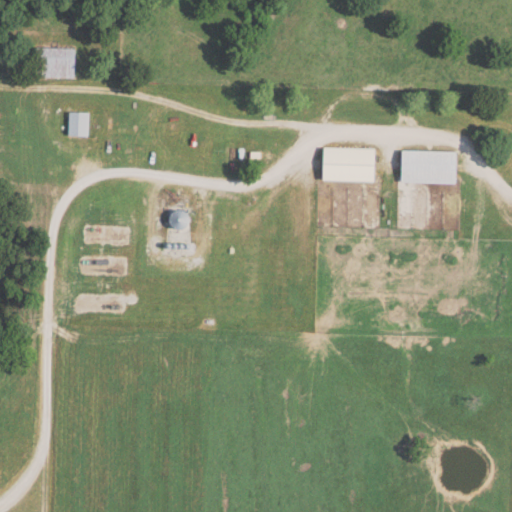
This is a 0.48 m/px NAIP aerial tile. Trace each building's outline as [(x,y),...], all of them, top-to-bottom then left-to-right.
[(79,77),(79,47),(36,47),(36,77),(79,77)] [(93,135),(93,111),(68,111),(68,135),(93,135)] [(383,181),(384,148),(329,147),(329,181),(383,181)] [(405,182),(464,182),(464,151),(405,150),(405,182)] [(195,228),(195,210),(176,210),(176,228),(195,228)]
